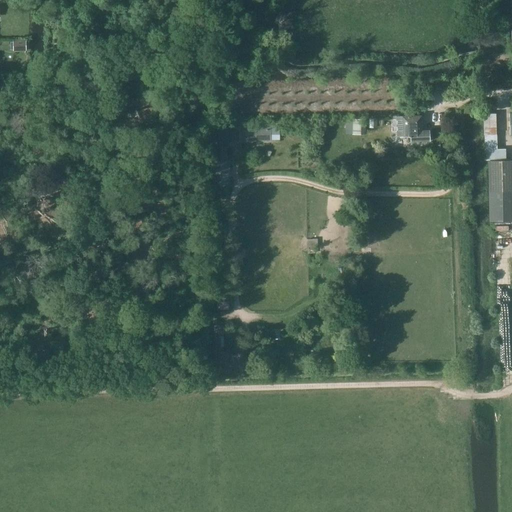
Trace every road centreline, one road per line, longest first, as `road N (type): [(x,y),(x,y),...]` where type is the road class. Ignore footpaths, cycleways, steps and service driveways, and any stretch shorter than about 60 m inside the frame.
road 1 (track): [(453,96),(446,189),(348,191),(294,179),(249,181),(233,191),(236,321)]
road 2 (track): [(206,389),(432,385),(485,396),(511,388)]
road 3 (track): [(206,389),(0,396)]
road 4 (track): [(230,100),(394,98)]
